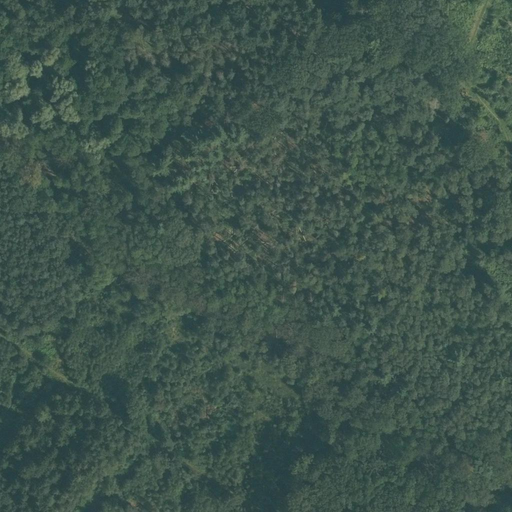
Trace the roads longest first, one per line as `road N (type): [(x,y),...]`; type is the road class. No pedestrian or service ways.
road 1 (track): [(253,511),(0,333)]
road 2 (track): [(511,197),(506,132),(470,63)]
